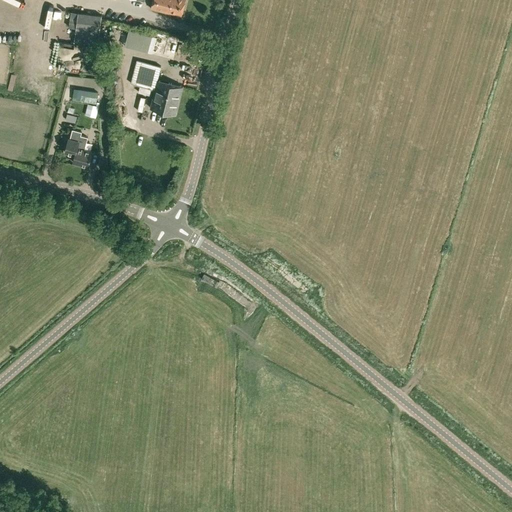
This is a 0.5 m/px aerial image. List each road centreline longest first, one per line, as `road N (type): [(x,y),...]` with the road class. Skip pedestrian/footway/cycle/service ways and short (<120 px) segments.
road 1 (unclassified): [(511,490),(242,269),(170,228)]
road 2 (tertiary): [(170,228),(192,180),(236,0)]
road 3 (unclassified): [(0,382),(170,228)]
road 4 (tertiary): [(170,228),(0,175)]
